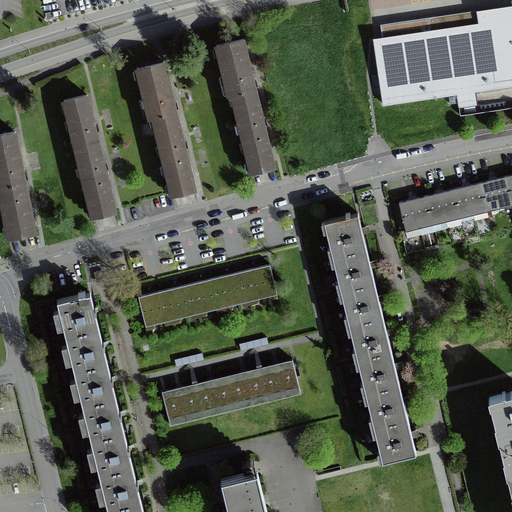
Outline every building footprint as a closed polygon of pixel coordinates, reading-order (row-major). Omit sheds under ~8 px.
[(424,28),(373,36),(383,104),(457,94),(459,106),(477,103),(475,91),(511,85),(511,2),(476,8),(477,9),(423,16),(424,28)] [(271,148),(261,108),(250,65),(243,39),(217,46),(229,95),(232,94),(251,171),(275,165),(271,148)] [(153,117),(172,193),(195,187),(191,168),(181,128),(170,86),(164,61),(137,68),(149,118),(153,117)] [(64,98),(92,216),(116,210),(112,192),(102,153),(93,114),(88,92),(64,98)] [(15,131),(0,134),(0,207),(6,236),(35,230),(30,205),(19,155),(15,131)] [(445,189),(432,192),(418,195),(405,198),(399,200),(408,237),(489,217),(488,212),(511,205),(511,172),(499,175),(485,179),(472,182),(459,185),(445,189)] [(411,435),(407,418),(403,401),(399,384),(395,367),(390,350),(386,333),(382,316),(378,299),(374,282),(370,265),(366,248),(362,231),(357,213),(350,215),(349,213),(345,214),(345,216),(323,221),(324,222),(321,223),(323,232),(326,231),(330,248),(327,248),(329,257),(331,266),(334,265),(338,281),(335,282),(338,291),(340,300),(342,299),(346,315),(344,316),(346,325),(348,334),(351,333),(355,349),(352,350),(354,358),(356,367),(359,367),(363,383),(360,384),(362,392),(365,401),(367,401),(371,417),(369,418),(371,426),(373,435),(375,434),(379,450),(379,451),(377,451),(378,459),(379,460),(382,460),(382,461),(415,452),(411,435)] [(230,275),(204,281),(178,287),(152,293),(139,296),(146,326),(275,295),(268,266),(255,269),(230,275)] [(96,281),(103,280),(101,272),(94,274),(96,281)] [(74,396),(80,395),(84,411),(78,413),(82,431),(89,429),(93,447),(87,449),(91,465),(97,464),(102,482),(95,484),(99,500),(106,498),(109,511),(143,511),(140,501),(136,483),(132,466),(128,449),(123,431),(119,414),(115,397),(111,380),(107,362),(102,345),(98,328),(94,310),(90,293),(85,294),(85,292),(77,293),(78,294),(57,299),(60,310),(53,311),(57,327),(62,326),(64,325),(68,344),(61,345),(65,361),(71,360),(76,379),(70,380),(74,396)] [(266,336),(239,343),(241,350),(268,343),(266,336)] [(204,359),(202,352),(174,358),(176,365),(204,359)] [(292,358),(162,389),(170,421),(300,390),(292,358)] [(511,388),(489,394),(495,421),(494,421),(498,438),(499,438),(504,456),(503,456),(507,472),(508,472),(511,489),(511,490),(511,491),(511,492),(511,388)] [(267,511),(256,467),(221,475),(229,511),(267,511)]
